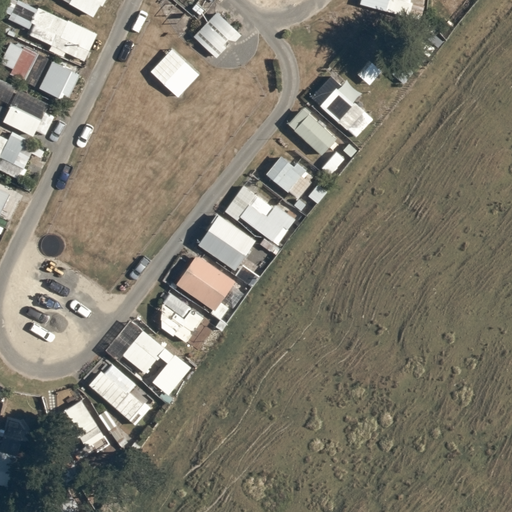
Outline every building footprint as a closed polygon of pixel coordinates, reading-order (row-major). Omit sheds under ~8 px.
[(95,32),(20,0),(0,0),(0,2),(0,17),(28,29),(24,38),(82,62),(95,32)] [(102,0),(61,0),(92,18),(102,0)] [(422,0),(356,0),(356,5),(418,19),(422,0)] [(237,33),(213,10),(189,34),(213,58),(237,33)] [(74,68),(48,58),(5,41),(0,54),(0,74),(35,89),(61,99),(74,68)] [(197,74),(169,47),(147,70),(175,97),(197,74)] [(379,71),(366,58),(353,73),(366,85),(379,71)] [(357,93),(341,77),(329,90),(320,81),(308,93),(353,137),(370,119),(350,100),(357,93)] [(56,107),(0,80),(0,109),(2,110),(0,115),(0,120),(41,140),(56,107)] [(335,138),(301,106),(285,123),(318,155),(335,138)] [(33,142),(0,127),(0,171),(15,179),(33,142)] [(343,159),(333,150),(317,167),(327,176),(343,159)] [(302,172),(278,152),(260,174),(284,194),(302,172)] [(313,178),(291,204),(305,216),(327,190),(313,178)] [(291,222),(240,182),(223,204),(274,244),(291,222)] [(253,239),(215,212),(193,242),(231,269),(253,239)] [(233,278),(192,251),(171,282),(212,309),(233,278)] [(202,315),(168,292),(148,320),(182,344),(202,315)] [(147,365),(157,373),(161,367),(176,378),(185,366),(137,330),(119,354),(142,371),(147,365)] [(155,399),(104,356),(81,383),(132,427),(155,399)] [(74,383),(48,396),(78,453),(103,440),(74,383)] [(2,413),(0,421),(0,481),(20,486),(37,422),(2,413)] [(77,466),(56,455),(46,473),(66,485),(77,466)] [(84,511),(72,492),(46,508),(48,511),(84,511)]
